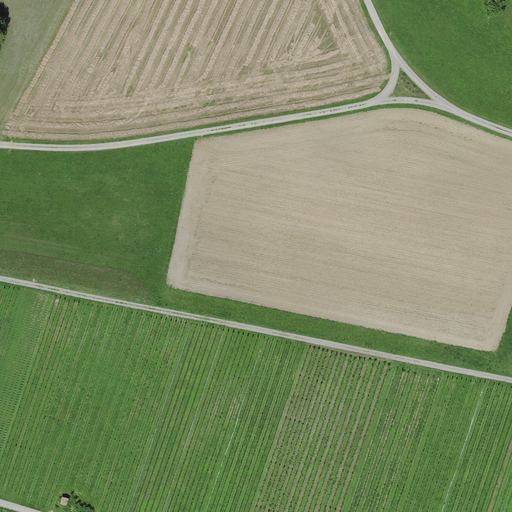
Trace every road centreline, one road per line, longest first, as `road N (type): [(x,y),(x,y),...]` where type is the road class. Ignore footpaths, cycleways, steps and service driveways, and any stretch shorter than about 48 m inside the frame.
road 1 (track): [(0,282),(511,381)]
road 2 (track): [(454,112),(389,101),(102,147),(0,143)]
road 3 (track): [(511,133),(454,112),(416,81),(366,0)]
